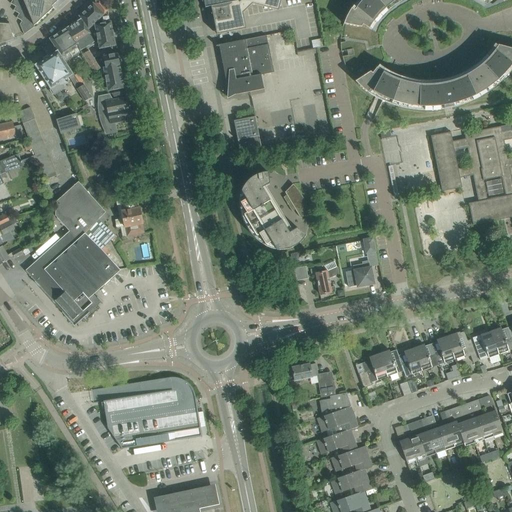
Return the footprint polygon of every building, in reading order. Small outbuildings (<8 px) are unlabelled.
[(19,14),(25,4),(23,0),(19,0),(16,7),(13,11),(19,14)] [(55,0),(23,0),(25,4),(28,11),(34,26),(53,8),(52,7),(55,3),(55,0)] [(107,11),(108,10),(100,0),(97,0),(93,4),(93,3),(79,16),(81,20),(88,30),(100,18),(101,24),(96,25),(95,25),(100,49),(115,45),(113,36),(115,36),(114,31),(113,31),(111,22),(110,22),(107,11)] [(278,11),(281,0),(203,0),(205,8),(211,7),(216,29),(217,35),(246,29),(245,24),(243,13),(252,3),(278,11)] [(347,16),(343,24),(355,81),(358,85),(361,88),(364,90),(368,93),(375,97),(379,99),(382,101),(383,101),(397,106),(413,109),(428,110),(444,109),(453,107),(471,101),(487,92),(502,81),(511,69),(511,48),(498,45),(494,50),(492,54),(485,61),(477,68),(464,76),(449,81),(445,82),(442,83),(437,84),(424,84),(412,83),(399,80),(388,74),(384,72),(380,70),(376,67),(369,29),(375,19),(383,10),(392,3),(396,0),(484,0),(489,3),(490,2),(492,0),(357,0),(354,4),(351,8),(349,11),(348,13),(347,16)] [(24,18),(28,11),(25,4),(19,14),(16,18),(22,21),(24,18)] [(34,26),(28,11),(24,18),(29,31),(35,27),(34,26)] [(24,35),(29,31),(24,18),(22,21),(20,24),(24,35)] [(91,35),(88,30),(81,20),(67,29),(79,47),(83,45),(84,47),(86,46),(85,44),(92,39),(90,35),(91,35)] [(0,47),(8,45),(7,43),(16,40),(10,23),(0,21),(0,47)] [(79,47),(67,29),(50,39),(58,51),(66,62),(82,53),(79,47)] [(268,44),(266,36),(219,45),(227,88),(227,96),(240,90),(242,93),(264,89),(261,75),(274,72),(268,44)] [(82,86),(66,62),(58,51),(36,65),(51,90),(52,89),(56,94),(64,88),(61,84),(70,78),(78,89),(82,86)] [(101,69),(90,51),(83,55),(91,68),(91,67),(95,73),(101,69)] [(121,74),(121,72),(117,54),(103,56),(106,67),(103,68),(107,86),(108,86),(108,88),(109,88),(109,91),(116,89),(124,88),(122,78),(123,78),(123,73),(121,74)] [(94,74),(88,78),(92,84),(98,80),(94,74)] [(82,86),(78,89),(86,102),(93,98),(85,85),(82,86)] [(130,120),(126,97),(113,100),(110,96),(100,98),(102,108),(107,108),(110,120),(105,123),(107,132),(115,131),(114,123),(130,120)] [(18,112),(20,118),(33,113),(30,107),(18,112)] [(23,123),(35,119),(33,113),(20,118),(23,123)] [(62,135),(81,129),(77,115),(58,120),(62,135)] [(262,152),(255,117),(234,121),(241,156),(262,152)] [(23,123),(25,129),(37,124),(35,119),(23,123)] [(0,139),(16,136),(17,140),(24,138),(21,125),(14,127),(13,122),(0,124),(0,139)] [(25,129),(27,135),(39,130),(37,124),(25,129)] [(511,181),(509,168),(511,167),(511,129),(501,131),(500,126),(464,134),(465,139),(452,142),(450,132),(431,136),(432,136),(443,191),(442,191),(462,187),(460,178),(473,175),(478,201),(469,203),(473,225),(473,223),(511,215),(511,181)] [(27,135),(29,140),(41,136),(39,130),(27,135)] [(31,146),(44,141),(41,136),(29,140),(30,142),(31,146)] [(387,164),(391,192),(437,185),(435,173),(430,167),(429,163),(424,164),(425,169),(420,173),(425,178),(412,179),(411,174),(403,175),(402,171),(397,166),(402,165),(402,160),(404,158),(402,141),(394,142),(396,152),(392,148),(386,154),(384,137),(381,138),(384,157),(389,157),(391,159),(387,164)] [(31,146),(34,152),(46,147),(44,141),(31,146)] [(34,152),(36,158),(48,153),(46,147),(34,152)] [(36,158),(38,163),(50,159),(48,153),(36,158)] [(23,167),(18,155),(1,161),(0,161),(0,174),(0,175),(5,173),(23,167)] [(38,163),(40,169),(52,164),(50,159),(38,163)] [(40,169),(43,175),(55,170),(52,164),(40,169)] [(45,181),(45,180),(57,176),(55,170),(43,175),(45,181)] [(246,199),(240,202),(247,213),(244,214),(257,236),(260,235),(266,245),(271,242),(276,249),(276,250),(281,250),(285,249),(289,248),(293,247),(297,245),(300,242),(303,239),(305,235),(299,230),(299,231),(297,229),(289,234),(261,187),(269,183),(268,180),(269,179),(268,172),(262,173),(257,174),(252,177),(247,181),(244,186),(241,191),(242,191),(246,199)] [(107,203),(102,208),(79,181),(56,202),(55,216),(70,232),(77,225),(102,249),(111,240),(113,242),(118,238),(103,224),(112,215),(110,206),(107,203)] [(302,195),(297,189),(293,184),(285,192),(299,217),(309,216),(308,213),(308,210),(306,203),(302,195)] [(120,200),(122,211),(125,227),(127,236),(144,233),(142,224),(143,224),(140,207),(139,207),(137,196),(120,200)] [(5,212),(6,215),(0,217),(0,226),(9,222),(10,222),(9,220),(15,218),(10,209),(5,212)] [(0,245),(3,243),(0,237),(0,236),(14,229),(12,225),(17,223),(15,218),(9,220),(10,222),(9,222),(0,226),(0,245)] [(120,270),(102,249),(77,225),(70,232),(25,270),(39,286),(40,286),(54,303),(56,301),(73,320),(83,312),(83,311),(94,301),(96,297),(94,294),(97,291),(98,291),(99,290),(99,289),(120,270)] [(373,238),(363,239),(366,254),(376,252),(373,238)] [(14,258),(25,253),(22,248),(8,255),(2,246),(0,247),(0,265),(13,257),(14,258)] [(368,260),(362,262),(362,265),(356,267),(356,270),(347,272),(350,287),(357,286),(357,287),(358,287),(358,285),(363,284),(363,286),(374,284),(371,267),(370,267),(368,260)] [(334,276),(339,273),(337,267),(334,261),(323,266),(328,271),(327,271),(316,273),(320,295),(322,294),(331,292),(328,279),(334,276)] [(306,266),(294,268),(297,280),(308,278),(306,266)] [(498,354),(511,349),(511,341),(507,328),(501,330),(501,328),(490,331),(498,354)] [(454,359),(465,356),(466,358),(469,357),(470,364),(477,361),(478,362),(470,339),(467,340),(464,331),(457,334),(457,333),(446,337),(454,359)] [(482,360),(498,354),(490,331),(480,335),(484,346),(478,349),(482,360)] [(438,365),(454,359),(446,337),(436,340),(437,342),(431,344),(438,365)] [(422,371),(438,365),(431,344),(425,346),(424,344),(414,348),(422,371)] [(405,376),(422,371),(414,348),(403,351),(404,353),(398,355),(402,365),(403,371),(405,376)] [(402,365),(398,355),(396,350),(390,352),(389,350),(379,354),(387,377),(403,371),(402,365)] [(371,382),(387,377),(379,354),(369,357),(370,360),(361,363),(364,371),(358,373),(363,388),(372,385),(371,382)] [(333,381),(327,382),(326,373),(318,374),(316,364),(310,365),(309,364),(292,368),(295,380),(317,376),(320,392),(335,390),(333,381)] [(456,377),(454,371),(447,373),(449,379),(456,377)] [(167,378),(140,382),(142,395),(103,401),(108,428),(122,449),(150,444),(149,436),(200,428),(195,397),(195,395),(194,392),(193,390),(191,388),(190,387),(188,385),(187,384),(185,382),(183,381),(180,380),(179,379),(176,378),(175,378),(171,378),(170,378),(167,378)] [(353,414),(351,407),(352,407),(347,393),(329,396),(330,399),(319,401),(322,417),(317,418),(322,432),(341,425),(343,431),(343,432),(350,429),(351,429),(358,427),(355,417),(353,418),(352,414),(353,414)] [(503,433),(498,420),(495,410),(485,414),(493,436),(503,433)] [(483,440),(493,436),(485,414),(475,417),(483,440)] [(474,443),(483,440),(475,417),(466,420),(474,443)] [(465,446),(474,443),(466,420),(457,423),(465,446)] [(465,446),(457,423),(456,421),(447,424),(454,446),(463,443),(465,446)] [(445,450),(454,446),(447,424),(437,427),(445,450)] [(436,453),(445,450),(437,427),(428,431),(436,453)] [(353,436),(351,429),(350,429),(343,432),(343,431),(316,441),(321,455),(340,448),(342,454),(357,449),(354,440),(352,440),(351,437),(353,436)] [(426,456),(436,453),(428,431),(418,434),(426,456)] [(417,460),(426,456),(418,434),(409,437),(417,460)] [(408,463),(417,460),(409,437),(399,441),(407,464),(408,463)] [(479,453),(482,462),(500,454),(496,445),(479,453)] [(364,469),(365,469),(372,466),(369,457),(367,458),(366,454),(367,453),(365,446),(357,449),(342,454),(331,458),(336,472),(355,465),(357,471),(364,469)] [(367,476),(365,469),(364,469),(357,471),(330,480),(335,494),(354,487),(356,493),(356,494),(364,491),(372,489),(368,479),(366,480),(365,476),(367,476)] [(423,476),(425,483),(434,479),(432,473),(423,476)] [(214,481),(154,494),(158,511),(168,511),(180,509),(180,511),(201,511),(200,506),(218,501),(214,481)] [(366,498),(364,491),(356,494),(356,493),(330,503),(332,511),(347,511),(354,510),(354,511),(367,511),(371,511),(367,501),(365,502),(365,499),(366,498)]
